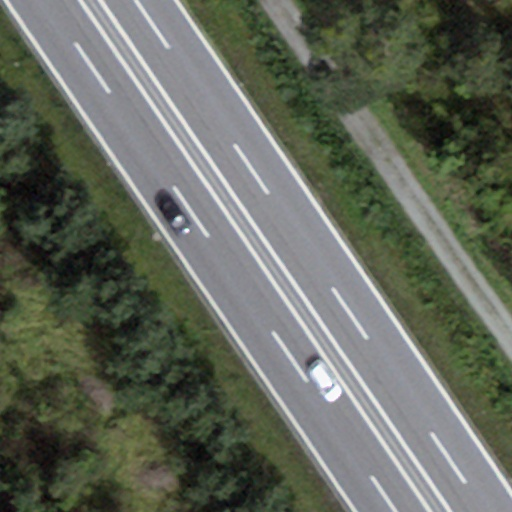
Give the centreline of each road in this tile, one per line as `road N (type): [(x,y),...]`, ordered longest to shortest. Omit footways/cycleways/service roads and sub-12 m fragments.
road 1 (trunk): [(45,0),(393,511)]
road 2 (trunk): [(481,511),(136,0)]
road 3 (track): [(287,0),(511,332)]
